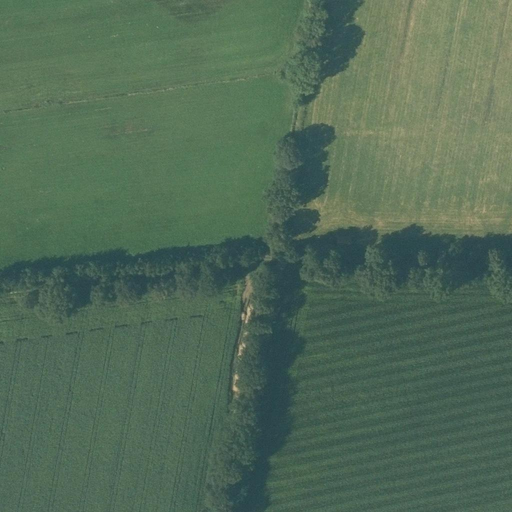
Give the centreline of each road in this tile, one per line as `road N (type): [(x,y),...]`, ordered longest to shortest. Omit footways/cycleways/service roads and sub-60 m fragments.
road 1 (unclassified): [(281,256),(0,292)]
road 2 (unclassified): [(281,256),(228,511)]
road 3 (unclassified): [(511,260),(281,256)]
